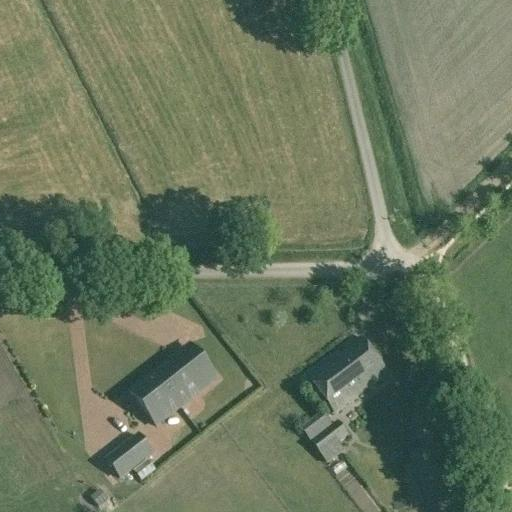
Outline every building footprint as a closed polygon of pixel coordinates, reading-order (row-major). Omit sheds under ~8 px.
[(336,416),(385,377),(357,340),(307,380),(336,416)] [(190,347),(153,376),(179,409),(215,380),(190,347)] [(153,376),(130,394),(155,427),(179,409),(153,376)] [(337,422),(310,443),(327,464),(343,452),(338,446),(348,437),(337,422)] [(152,456),(137,437),(106,461),(120,480),(152,456)] [(467,511),(449,466),(417,479),(430,511),(467,511)]
